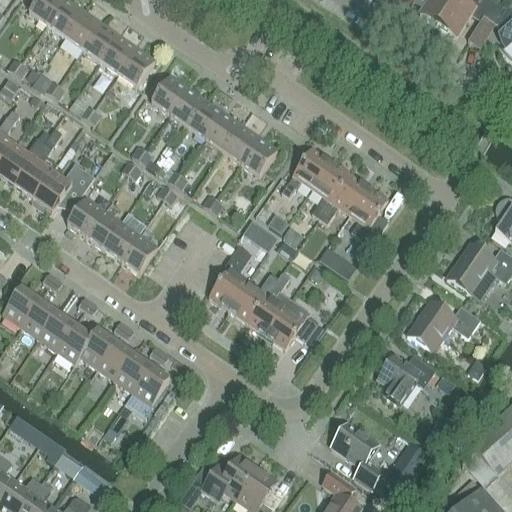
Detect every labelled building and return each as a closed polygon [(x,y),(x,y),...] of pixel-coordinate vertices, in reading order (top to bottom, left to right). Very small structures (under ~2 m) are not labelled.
[(47,32),(65,5),(57,0),(41,0),(28,19),(47,32)] [(409,13),(417,0),(389,0),(389,1),(409,13)] [(437,31),(456,1),(454,0),(431,0),(419,19),(437,31)] [(456,0),(456,1),(437,31),(456,42),(469,20),(480,26),(484,19),(493,5),(485,0),(480,0),(479,3),(473,0),(456,0)] [(64,44),(83,18),(65,5),(47,32),(64,44)] [(511,15),(506,12),(493,5),(484,19),(497,27),(495,30),(503,38),(499,42),(500,45),(496,47),(500,56),(506,64),(511,68),(511,15)] [(82,56),(100,30),(83,18),(64,44),(82,56)] [(100,69),(118,42),(100,30),(82,56),(100,69)] [(118,81),(136,55),(118,42),(100,69),(118,81)] [(136,94),(154,68),(136,55),(118,81),(136,94)] [(14,65),(7,75),(13,80),(20,70),(14,65)] [(20,84),(27,74),(20,70),(13,80),(20,84)] [(169,121),(187,95),(169,82),(151,109),(169,121)] [(0,99),(8,105),(17,93),(7,86),(0,95),(0,99)] [(51,102),(57,92),(51,87),(44,97),(51,102)] [(57,106),(64,96),(57,92),(51,102),(57,106)] [(187,134),(205,107),(187,95),(169,121),(187,134)] [(44,109),(32,101),(29,107),(40,115),(44,109)] [(205,146),(223,120),(205,107),(187,134),(205,146)] [(86,126),(93,116),(86,112),(80,122),(86,126)] [(7,123),(14,128),(19,121),(11,116),(7,123)] [(93,131),(100,121),(93,116),(86,126),(93,131)] [(222,158),(241,132),(223,120),(205,146),(222,158)] [(0,173),(14,153),(3,145),(14,128),(7,123),(0,132),(0,173)] [(59,128),(55,135),(62,140),(67,133),(59,128)] [(240,171),(258,144),(241,132),(222,158),(240,171)] [(62,140),(55,135),(44,150),(33,166),(13,194),(32,207),(51,179),(52,179),(58,171),(47,163),(62,140)] [(259,183),(277,157),(258,144),(240,171),(259,183)] [(44,150),(37,145),(26,161),(14,153),(0,173),(0,184),(13,194),(33,166),(44,150)] [(75,145),(58,171),(62,174),(69,164),(72,163),(76,158),(75,154),(79,148),(75,145)] [(138,167),(144,171),(155,179),(162,170),(173,154),(167,150),(155,168),(150,164),(151,161),(145,157),(138,167)] [(138,167),(145,157),(138,152),(131,162),(138,167)] [(311,196),(330,168),(311,154),(291,183),(292,183),(281,199),(288,204),(299,188),(311,196)] [(128,182),(134,172),(128,167),(121,177),(128,182)] [(330,168),(311,196),(322,204),(317,211),(311,220),(319,225),(349,181),(349,180),(348,176),(341,171),(337,172),(330,168)] [(167,187),(173,178),(162,170),(155,179),(167,187)] [(32,207),(31,209),(31,212),(47,223),(50,222),(51,221),(63,203),(75,211),(93,184),(74,171),(68,180),(63,187),(52,179),(51,179),(32,207)] [(134,186),(141,176),(134,172),(128,182),(134,186)] [(173,191),(180,181),(174,177),(173,178),(167,187),(173,191)] [(180,196),(187,186),(180,181),(173,191),(180,196)] [(348,222),(368,194),(349,181),(319,225),(326,230),(337,214),(348,222)] [(156,191),(150,187),(143,197),(149,201),(156,191)] [(163,206),(170,196),(163,192),(156,202),(163,206)] [(368,194),(348,222),(357,228),(350,238),(361,245),(364,241),(374,248),(387,228),(378,221),(387,207),(386,206),(386,202),(379,197),(375,198),(368,194)] [(170,211),(176,201),(170,196),(163,206),(170,211)] [(209,216),(216,206),(209,202),(202,211),(209,216)] [(85,243),(103,217),(84,204),(66,230),(85,243)] [(498,226),(500,228),(494,236),(511,248),(511,247),(511,205),(509,204),(507,204),(505,205),(503,205),(501,206),(499,207),(497,209),(496,211),(495,213),(495,215),(495,217),(495,219),(495,221),(496,223),(497,225),(498,226)] [(215,221),(222,211),(216,206),(209,216),(215,221)] [(103,255),(121,229),(103,217),(85,243),(103,255)] [(252,228),(243,241),(268,258),(277,245),(252,228)] [(120,268),(139,241),(121,229),(103,255),(120,268)] [(139,281),(157,254),(139,241),(120,268),(139,281)] [(469,250),(446,284),(472,302),(481,307),(497,284),(505,290),(511,279),(511,263),(500,255),(492,266),(469,250)] [(247,288),(237,282),(252,261),(239,252),(225,272),(228,274),(208,303),(227,317),(247,288)] [(335,276),(348,285),(357,272),(344,263),(335,276)] [(309,282),(314,285),(320,284),(323,279),(315,273),(309,282)] [(49,293),(56,283),(49,278),(42,288),(49,293)] [(265,343),(290,306),(279,298),(284,291),(289,284),(281,278),(276,285),(277,285),(246,330),(265,343)] [(277,285),(276,285),(269,280),(263,289),(258,296),(247,288),(227,317),(246,330),(277,285)] [(56,297),(62,287),(56,283),(49,293),(56,297)] [(20,333),(38,307),(20,294),(2,320),(20,333)] [(85,317),(91,307),(85,303),(78,313),(85,317)] [(290,306),(265,343),(284,356),(294,342),(304,349),(306,346),(311,350),(323,334),(317,330),(318,329),(309,323),(311,320),(290,306)] [(38,346),(56,319),(38,307),(20,333),(38,346)] [(91,322),(98,312),(91,307),(85,317),(91,322)] [(467,344),(479,326),(460,313),(453,323),(430,307),(406,341),(432,359),(451,333),(467,344)] [(56,358),(74,332),(56,319),(38,346),(56,358)] [(120,342),(127,332),(120,327),(113,337),(120,342)] [(92,344),(91,343),(74,332),(56,358),(74,371),(79,363),(92,344)] [(127,346),(134,336),(127,332),(120,342),(127,346)] [(96,375),(115,349),(96,336),(91,343),(92,344),(79,363),(96,375)] [(114,387),(132,361),(115,349),(96,375),(114,387)] [(156,366),(163,356),(156,352),(149,362),(156,366)] [(162,371),(169,361),(163,356),(156,366),(162,371)] [(132,400),(150,373),(132,361),(114,387),(132,400)] [(423,395),(435,377),(412,361),(406,371),(392,361),(377,384),(389,393),(382,402),(399,414),(405,404),(415,390),(423,395)] [(151,413),(169,386),(150,373),(132,400),(151,413)] [(511,465),(511,410),(468,449),(474,456),(461,467),(486,497),(500,485),(495,480),(511,465)] [(15,423),(8,433),(23,443),(31,432),(16,422),(15,423)] [(378,451),(352,433),(346,429),(330,452),(360,473),(353,483),(364,491),(371,496),(384,478),(367,467),(378,451)] [(110,434),(103,444),(110,449),(117,439),(110,434)] [(422,448),(432,454),(438,444),(428,438),(422,448)] [(0,507),(14,487),(5,480),(11,470),(0,462),(0,507)] [(223,498),(235,507),(257,475),(238,462),(224,483),(205,469),(191,489),(217,507),(223,498)] [(398,466),(387,483),(404,495),(416,478),(398,466)] [(72,484),(79,474),(73,469),(65,480),(72,484)] [(81,472),(73,485),(84,493),(93,480),(81,472)] [(266,511),(262,509),(276,488),(257,475),(235,507),(243,511),(266,511)] [(353,511),(345,506),(353,495),(330,479),(322,491),(335,500),(327,511),(353,511)] [(0,507),(0,511),(25,511),(40,490),(31,484),(24,494),(14,487),(0,507)] [(496,511),(481,494),(472,484),(441,511),(496,511)] [(187,487),(174,506),(183,511),(196,493),(187,487)] [(50,511),(42,506),(49,496),(40,490),(25,511),(50,511)] [(382,504),(393,511),(402,498),(391,490),(382,504)]
